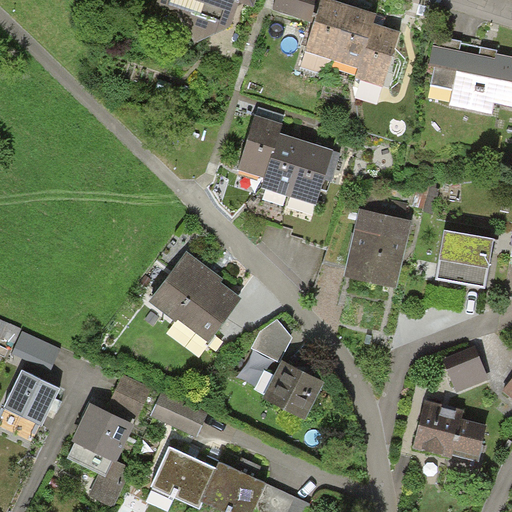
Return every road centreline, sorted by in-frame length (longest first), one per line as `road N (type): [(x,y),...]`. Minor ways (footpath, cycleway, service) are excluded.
road 1 (residential): [(0,16),(158,159),(312,315),(354,370),(382,436)]
road 2 (residential): [(382,436),(408,352),(511,309)]
road 3 (residential): [(382,497),(222,425)]
